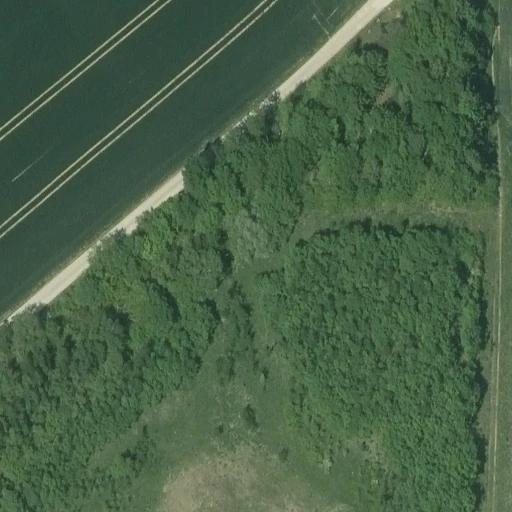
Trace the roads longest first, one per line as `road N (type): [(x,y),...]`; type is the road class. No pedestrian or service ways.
road 1 (track): [(489,511),(497,167),(489,0)]
road 2 (track): [(0,336),(383,0)]
